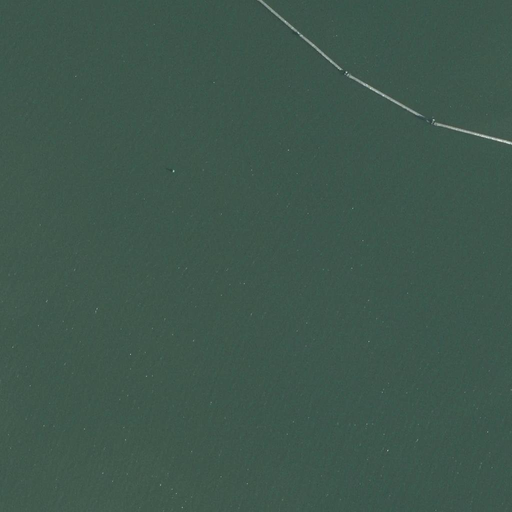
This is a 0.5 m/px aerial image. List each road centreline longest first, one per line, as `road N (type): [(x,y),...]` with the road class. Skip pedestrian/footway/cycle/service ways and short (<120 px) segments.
road 1 (motorway): [(285,0),(277,511)]
road 2 (motorway): [(309,511),(310,0)]
